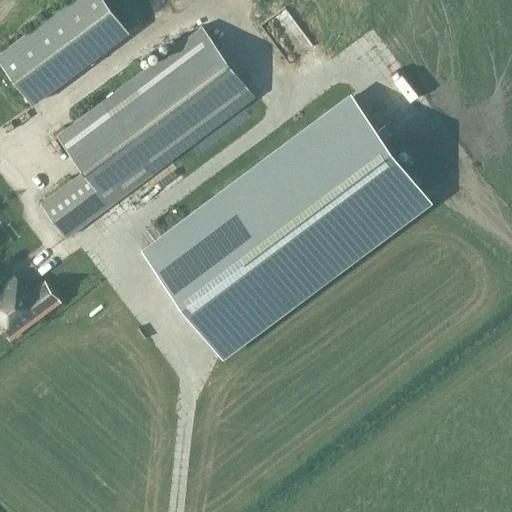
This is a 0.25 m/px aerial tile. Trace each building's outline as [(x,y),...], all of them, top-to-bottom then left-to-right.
[(105,0),(66,0),(0,50),(0,61),(32,104),(129,31),(105,0)] [(66,238),(255,96),(202,25),(56,134),(83,170),(39,202),(66,238)] [(354,97),(145,253),(220,353),(428,196),(384,138),(391,133),(384,124),(378,129),(354,97)] [(14,265),(23,282),(44,270),(35,254),(14,265)] [(0,327),(10,340),(61,301),(45,280),(31,291),(25,284),(24,284),(18,276),(17,277),(14,273),(0,283),(0,327)]
